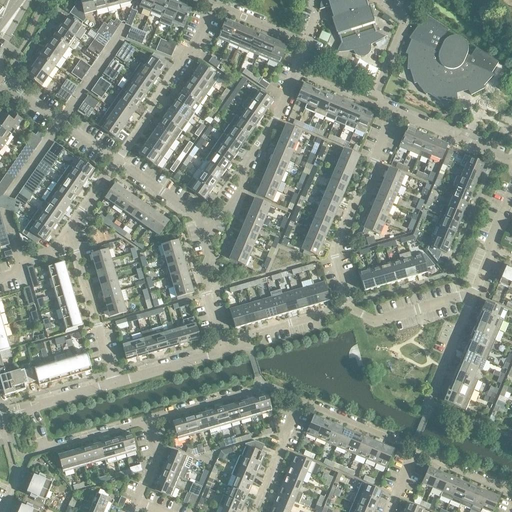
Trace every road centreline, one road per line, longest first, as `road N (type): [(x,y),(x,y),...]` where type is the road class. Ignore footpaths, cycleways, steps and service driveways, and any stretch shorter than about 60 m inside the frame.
road 1 (residential): [(202,224),(236,204),(239,171),(276,118),(305,45),(211,5)]
road 2 (residential): [(348,304),(334,250),(380,164),(375,153),(393,107)]
road 3 (residential): [(116,160),(191,51),(211,5)]
road 4 (residential): [(298,402),(265,385),(147,420)]
road 5 (residential): [(114,382),(71,228)]
road 6 (residential): [(348,304),(375,322),(464,296),(474,300)]
road 7 (residential): [(222,351),(205,293),(202,224)]
road 8 (residential): [(511,156),(393,107)]
road 9 (residential): [(413,449),(298,402)]
